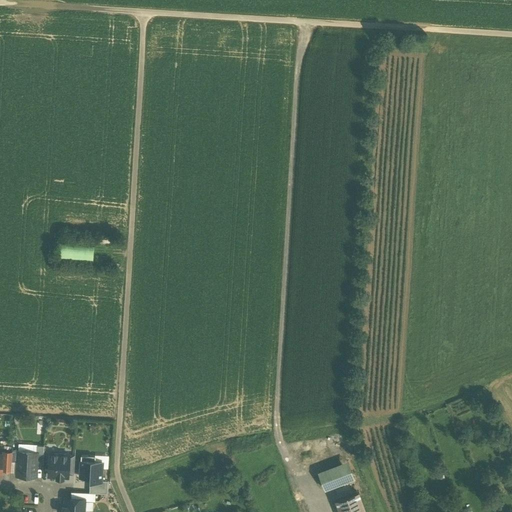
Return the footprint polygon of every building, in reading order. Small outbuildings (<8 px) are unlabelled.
[(94,241),(59,239),(58,260),(93,263),(94,241)] [(37,452),(18,451),(17,475),(35,476),(37,452)] [(12,452),(3,452),(3,455),(2,469),(11,470),(12,452)] [(69,454),(50,453),(49,457),(47,459),(47,462),(49,464),(48,475),(56,475),(56,477),(63,478),(63,476),(68,476),(69,455),(69,454)] [(95,456),(81,455),(80,477),(90,477),(90,480),(101,481),(101,480),(102,461),(95,461),(95,456)] [(348,461),(318,473),(324,488),(354,476),(348,461)] [(89,492),(107,493),(108,481),(101,480),(101,481),(90,480),(89,492)] [(95,492),(71,491),(70,498),(84,499),(84,501),(94,501),(95,492)] [(365,511),(358,491),(335,500),(339,511),(365,511)] [(70,498),(65,498),(65,506),(63,506),(62,511),(83,511),(84,501),(84,499),(70,498)]
